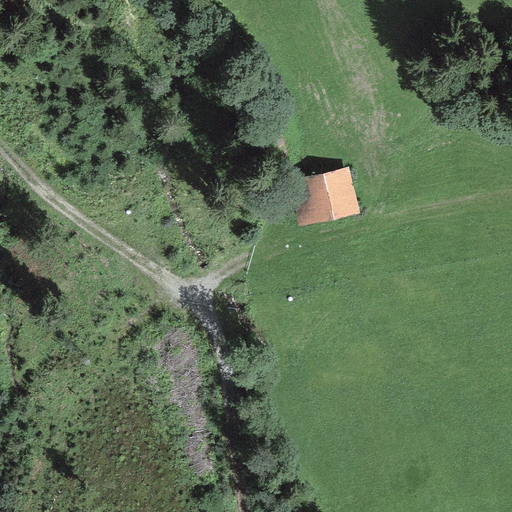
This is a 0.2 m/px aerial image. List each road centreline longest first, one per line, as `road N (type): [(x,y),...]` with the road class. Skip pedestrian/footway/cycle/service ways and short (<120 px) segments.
road 1 (track): [(244,511),(229,383),(201,298),(209,280),(249,258),(345,230),(487,200)]
road 2 (track): [(0,144),(85,226),(201,298)]
